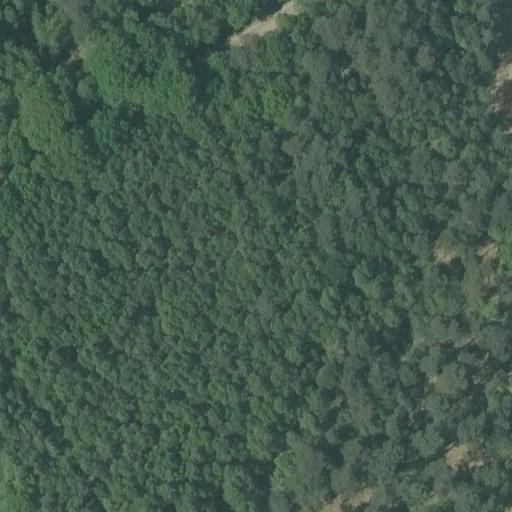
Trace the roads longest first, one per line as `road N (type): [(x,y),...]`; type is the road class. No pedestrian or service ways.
road 1 (track): [(163,88),(0,193)]
road 2 (track): [(303,0),(163,88)]
